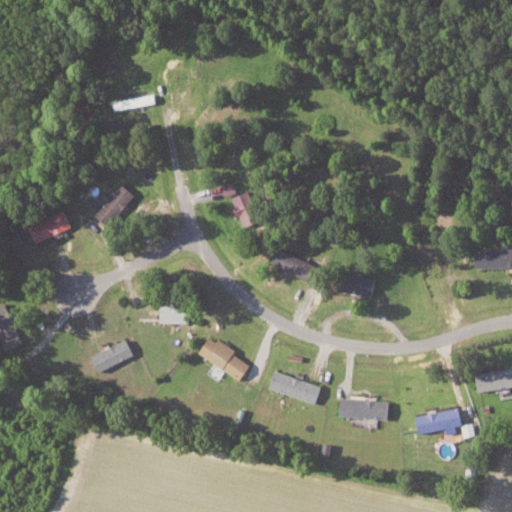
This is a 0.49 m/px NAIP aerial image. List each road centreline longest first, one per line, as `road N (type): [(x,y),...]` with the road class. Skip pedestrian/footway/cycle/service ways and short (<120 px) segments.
road 1 (residential): [(169,146),(219,280),(284,334),(341,354),(402,351),(511,322)]
road 2 (residential): [(75,292),(197,231)]
